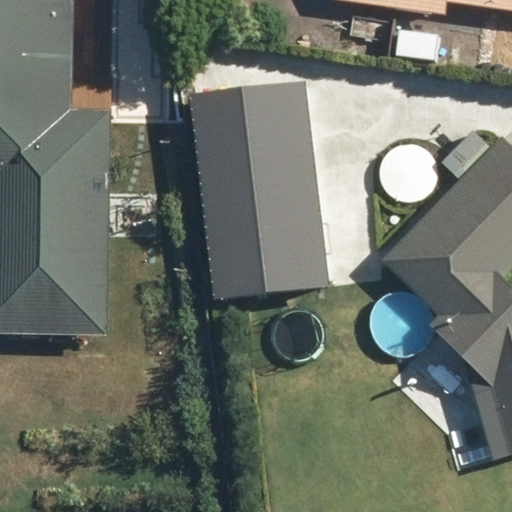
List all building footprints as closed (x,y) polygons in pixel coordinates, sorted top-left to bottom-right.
[(0,0),(0,331),(96,334),(101,110),(63,109),(65,0),(0,0)] [(511,0),(334,0),(438,14),(440,1),(511,11),(511,0)] [(388,31),(386,54),(416,58),(419,35),(388,31)] [(329,284),(303,81),(189,95),(214,298),(329,284)] [(426,82),(425,113),(484,115),(486,84),(426,82)] [(511,291),(495,275),(511,257),(511,153),(494,137),(376,260),(432,314),(421,325),(434,338),(425,348),(464,385),(484,460),(511,451),(511,291)]
